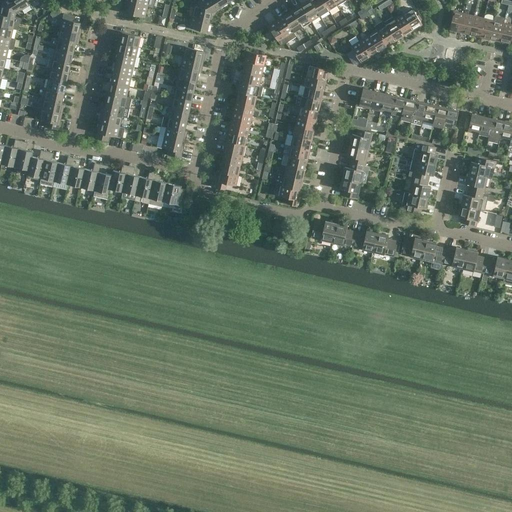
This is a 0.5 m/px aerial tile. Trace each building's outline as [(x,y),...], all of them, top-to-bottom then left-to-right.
[(30,4),(27,0),(5,0),(2,2),(3,3),(16,12),(20,9),(21,10),(30,4)] [(211,12),(219,8),(213,0),(198,0),(197,2),(211,12)] [(320,16),(309,0),(308,0),(301,5),(311,21),(320,16)] [(328,10),(321,0),(309,0),(320,16),(328,10)] [(337,5),(333,0),(321,0),(328,10),(337,5)] [(14,18),(16,12),(3,3),(2,2),(0,9),(0,25),(13,28),(18,29),(21,19),(14,18)] [(145,17),(148,6),(129,2),(127,13),(145,17)] [(209,21),(211,12),(197,2),(194,6),(191,17),(209,21)] [(311,21),(301,5),(292,10),(302,27),(311,21)] [(412,8),(403,14),(413,30),(422,25),(412,8)] [(302,27),(292,10),(283,16),(294,32),(302,27)] [(460,32),(464,13),(454,11),(449,30),(460,32)] [(470,35),(474,16),(464,13),(460,32),(470,35)] [(490,39),(494,20),(495,16),(485,13),(484,18),(480,37),(490,39)] [(405,36),(413,30),(403,14),(394,19),(405,36)] [(296,36),(294,32),(283,16),(269,24),(282,45),(296,36)] [(480,37),(484,18),(474,16),(470,35),(480,37)] [(499,42),(504,23),(505,18),(495,16),(494,20),(490,39),(499,42)] [(207,32),(209,21),(191,17),(189,28),(207,32)] [(396,41),(405,36),(394,19),(393,17),(384,22),(396,41)] [(80,24),(83,24),(83,23),(62,18),(60,29),(80,33),(82,28),(79,27),(80,24)] [(387,46),(396,41),(384,22),(383,21),(375,27),(377,30),(387,46)] [(511,34),(511,24),(504,23),(499,42),(510,44),(511,34)] [(0,35),(11,38),(13,28),(0,25),(0,35)] [(79,39),(80,33),(60,29),(58,39),(76,43),(78,44),(78,43),(76,42),(77,39),(79,39)] [(379,52),(387,46),(377,30),(368,35),(379,52)] [(120,32),(118,42),(138,47),(140,36),(120,32)] [(16,39),(11,38),(0,35),(0,46),(8,48),(14,49),(16,39)] [(370,57),(379,52),(368,35),(360,41),(370,57)] [(154,47),(160,48),(162,37),(156,36),(154,47)] [(74,53),(76,43),(58,39),(55,49),(74,53)] [(361,63),(370,57),(360,41),(351,46),(361,63)] [(136,57),(138,47),(118,42),(116,48),(119,48),(118,52),(115,51),(115,53),(117,53),(118,53),(136,57)] [(316,53),(324,48),(320,42),(312,47),(316,53)] [(164,44),(162,51),(169,53),(170,45),(164,44)] [(0,56),(6,58),(8,48),(0,46),(0,56)] [(185,47),(183,57),(203,62),(206,51),(185,47)] [(71,63),(74,53),(55,49),(53,58),(71,63)] [(247,51),(245,61),(264,66),(266,55),(247,51)] [(133,67),(136,57),(118,53),(117,53),(115,63),(133,67)] [(28,63),(30,57),(30,56),(29,55),(26,55),(21,57),(20,61),(24,62),(28,63)] [(201,72),(203,62),(183,57),(180,67),(198,71),(198,72),(201,72)] [(69,73),(71,63),(53,58),(51,68),(69,73)] [(261,76),(264,66),(245,61),(243,71),(261,76)] [(131,77),(133,67),(115,63),(113,72),(131,77)] [(309,65),(307,76),(326,80),(328,70),(309,65)] [(196,81),(198,72),(198,71),(180,67),(178,77),(196,81)] [(67,83),(69,73),(51,68),(48,78),(67,83)] [(18,71),(16,81),(18,81),(22,82),(24,77),(25,73),(18,71)] [(259,86),(261,76),(243,71),(240,81),(259,86)] [(129,87),(131,77),(113,72),(111,82),(129,87)] [(158,72),(155,82),(162,83),(165,74),(162,73),(158,72)] [(324,90),(326,80),(307,76),(305,86),(324,90)] [(194,91),(196,81),(178,77),(176,87),(194,91)] [(64,93),(67,83),(48,78),(46,89),(64,93)] [(263,86),(259,86),(240,81),(238,91),(257,95),(261,96),(263,86)] [(127,97),(129,87),(111,82),(108,92),(127,97)] [(321,100),(324,90),(305,86),(300,85),(298,94),(321,100)] [(192,101),(194,91),(176,87),(173,97),(192,101)] [(370,108),(374,91),(363,88),(359,106),(370,108)] [(62,102),(64,93),(46,89),(44,99),(62,103),(62,102)] [(255,105),(257,95),(238,91),(236,101),(255,105)] [(380,111),(384,93),(374,91),(370,108),(380,111)] [(132,98),(127,97),(108,92),(106,103),(129,108),(132,98)] [(391,113),(395,96),(384,93),(380,111),(391,113)] [(319,110),(321,100),(298,94),(295,104),(300,105),(319,110)] [(401,116),(405,98),(395,96),(391,113),(401,116)] [(411,122),(416,100),(417,97),(412,96),(412,99),(405,98),(401,116),(400,120),(411,122)] [(189,111),(192,101),(173,97),(171,107),(189,111)] [(64,103),(62,102),(62,103),(44,99),(41,108),(62,113),(63,107),(61,107),(62,103),(64,104),(64,103)] [(421,125),(422,121),(426,103),(416,100),(411,122),(411,123),(421,125)] [(253,110),(255,105),(236,101),(233,111),(252,115),(252,114),(258,116),(259,112),(253,110)] [(127,118),(129,108),(106,103),(105,108),(103,107),(102,111),(104,112),(104,113),(122,117),(127,118)] [(433,123),(437,105),(426,103),(422,121),(433,123)] [(317,120),(319,110),(300,105),(298,115),(317,120)] [(443,127),(443,126),(447,108),(437,105),(433,123),(432,125),(443,127)] [(187,121),(189,111),(171,107),(169,117),(187,121)] [(58,129),(62,113),(41,108),(39,119),(47,121),(45,127),(58,129)] [(458,110),(447,108),(443,126),(454,128),(458,110)] [(120,127),(122,117),(104,113),(104,112),(102,111),(99,122),(120,127)] [(250,126),(252,115),(233,111),(231,121),(250,126)] [(479,134),(483,116),(472,113),(468,131),(479,134)] [(314,130),(317,120),(298,115),(295,125),(314,130)] [(185,131),(187,121),(169,117),(164,116),(162,126),(185,131)] [(489,136),(493,118),(483,116),(479,134),(489,136)] [(499,143),(500,139),(504,121),(493,118),(489,136),(488,141),(499,143)] [(510,141),(511,132),(511,119),(510,122),(504,121),(500,139),(510,141)] [(248,135),(250,126),(231,121),(229,131),(248,135)] [(125,128),(120,127),(99,122),(95,138),(108,141),(110,135),(122,138),(125,128)] [(312,140),(314,130),(295,125),(293,135),(312,140)] [(187,131),(185,131),(162,126),(159,136),(185,142),(187,131)] [(352,134),(350,145),(369,149),(373,132),(357,129),(360,130),(359,135),(352,134)] [(245,145),(248,135),(229,131),(226,141),(245,145)] [(310,150),(312,140),(293,135),(291,146),(310,150)] [(181,158),(185,142),(159,136),(157,146),(169,149),(168,155),(181,158)] [(15,166),(21,141),(15,139),(13,147),(6,145),(2,163),(15,166)] [(28,142),(21,141),(15,166),(28,169),(29,170),(32,156),(33,152),(26,150),(28,142)] [(243,155),(245,145),(226,141),(224,151),(243,155)] [(435,153),(436,147),(416,142),(412,159),(435,165),(438,154),(435,153)] [(365,166),(369,149),(350,145),(347,156),(354,157),(353,162),(350,162),(349,162),(365,166)] [(307,160),(310,150),(291,146),(288,155),(307,160)] [(41,177),(47,152),(41,150),(39,158),(32,156),(29,170),(28,169),(27,174),(41,177)] [(241,165),(243,155),(224,151),(222,161),(241,165)] [(53,186),(55,181),(59,162),(52,161),(53,153),(47,152),(41,177),(40,183),(53,186)] [(305,170),(307,160),(288,155),(284,154),(281,164),(286,165),(305,170)] [(68,184),(74,158),(68,156),(66,164),(59,162),(55,181),(68,184)] [(496,161),(476,156),(475,162),(471,161),(468,172),(487,177),(492,178),(496,161)] [(81,187),(86,169),(78,167),(80,159),(74,158),(68,184),(81,187)] [(433,176),(435,165),(412,159),(408,176),(413,177),(428,180),(429,175),(433,176)] [(238,175),(241,165),(222,161),(220,171),(238,175)] [(369,166),(365,166),(349,162),(350,162),(349,167),(345,167),(342,177),(361,182),(365,183),(369,166)] [(95,190),(101,164),(95,163),(93,170),(86,169),(81,187),(95,190)] [(113,175),(112,175),(105,173),(107,166),(101,164),(95,190),(94,195),(107,198),(110,188),(109,188),(113,175)] [(123,191),(129,166),(123,164),(121,172),(113,170),(112,175),(113,175),(109,188),(110,188),(123,191)] [(303,180),(305,170),(286,165),(284,175),(303,180)] [(136,195),(141,176),(133,175),(135,167),(129,166),(123,191),(136,195)] [(254,168),(253,175),(259,177),(261,170),(258,169),(257,169),(254,168)] [(149,203),(156,172),(150,171),(148,178),(141,176),(136,195),(135,200),(149,203)] [(236,186),(238,175),(220,171),(216,187),(225,189),(227,183),(236,186)] [(163,201),(168,183),(160,181),(162,173),(156,172),(149,203),(162,206),(163,201)] [(484,193),(487,177),(468,172),(466,183),(469,184),(468,189),(484,193)] [(300,190),(303,180),(284,175),(282,185),(300,190)] [(357,199),(361,182),(342,177),(340,188),(346,190),(345,195),(342,195),(357,199)] [(427,186),(428,180),(413,177),(409,193),(428,197),(430,186),(427,186)] [(511,182),(505,181),(503,187),(510,189),(511,183),(511,182)] [(181,186),(168,183),(163,201),(184,205),(187,189),(181,188),(181,186)] [(297,206),(300,190),(282,185),(279,196),(289,198),(287,204),(297,206)] [(488,194),(484,193),(468,189),(467,195),(463,194),(461,205),(480,209),(484,210),(488,194)] [(425,208),(428,197),(409,193),(405,192),(401,209),(420,213),(422,207),(425,208)] [(476,226),(480,209),(461,205),(458,216),(462,217),(460,223),(476,226)] [(332,242),(336,223),(325,221),(324,224),(314,222),(311,237),(332,242)] [(352,247),(356,231),(346,229),(347,226),(336,223),(332,242),(352,247)] [(373,252),(377,233),(366,230),(366,234),(356,231),(352,247),(373,252)] [(388,235),(377,233),(373,252),(394,256),(397,241),(388,239),(388,235)] [(421,259),(426,240),(415,237),(414,241),(404,238),(401,254),(421,259)] [(442,263),(446,248),(436,246),(437,242),(426,240),(421,259),(442,263)] [(463,268),(467,249),(456,247),(455,250),(446,248),(442,263),(463,268)] [(483,273),(487,258),(477,255),(478,252),(467,249),(463,268),(483,273)] [(504,278),(508,259),(497,256),(496,260),(487,258),(483,273),(504,278)]
